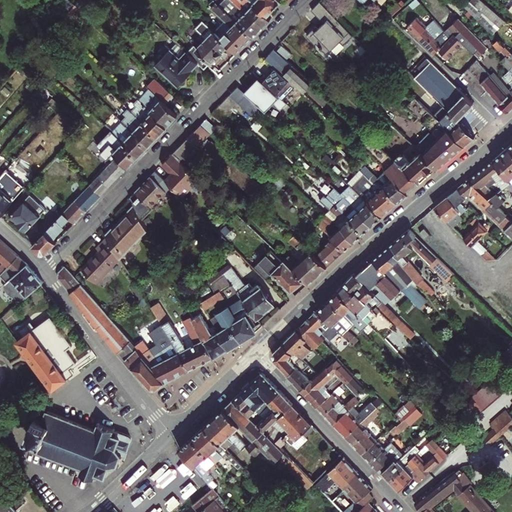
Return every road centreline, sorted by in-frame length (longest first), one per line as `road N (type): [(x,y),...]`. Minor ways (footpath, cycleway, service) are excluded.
road 1 (residential): [(43,269),(308,0)]
road 2 (tertiary): [(257,352),(511,127)]
road 3 (residential): [(257,352),(403,511)]
road 4 (residential): [(171,433),(43,269)]
